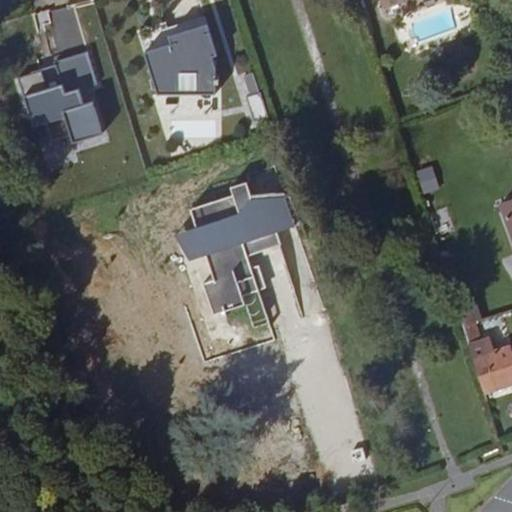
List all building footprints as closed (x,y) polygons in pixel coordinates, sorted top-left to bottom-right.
[(129,27),(150,91),(154,91),(173,90),(173,88),(189,88),(189,90),(208,90),(208,88),(208,82),(211,82),(211,72),(208,72),(208,64),(204,52),(208,51),(195,12),(158,25),(156,18),(129,27)] [(104,128),(93,96),(85,99),(80,82),(98,76),(86,47),(53,57),(60,79),(46,84),(40,67),(18,74),(34,123),(40,141),(50,138),(71,131),(74,138),(104,128)] [(254,120),(267,117),(256,72),(243,75),(254,120)] [(427,191),(439,187),(432,167),(420,171),(427,191)] [(231,211),(193,224),(207,264),(297,234),(281,186),(272,189),(275,198),(252,217),(235,223),(231,211)] [(511,197),(497,203),(511,245),(511,197)] [(464,293),(473,319),(482,316),(474,290),(464,293)] [(464,293),(453,297),(462,325),(474,321),(473,319),(464,293)] [(462,325),(472,354),(483,350),(474,321),(462,325)] [(511,358),(509,349),(474,360),(485,395),(511,385),(511,358)]
